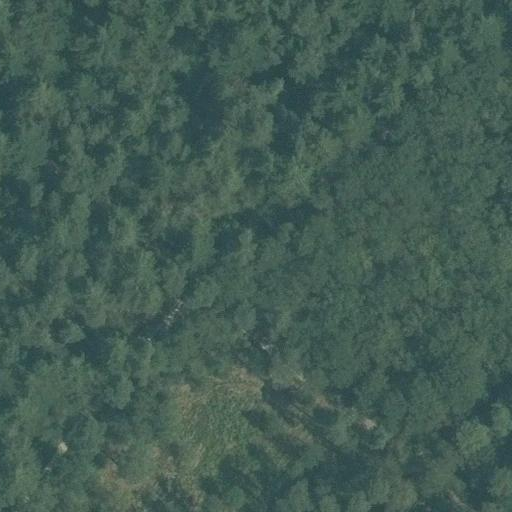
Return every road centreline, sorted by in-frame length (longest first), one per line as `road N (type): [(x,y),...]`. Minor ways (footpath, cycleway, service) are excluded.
road 1 (track): [(21,511),(206,280),(511,28)]
road 2 (track): [(0,122),(487,511)]
